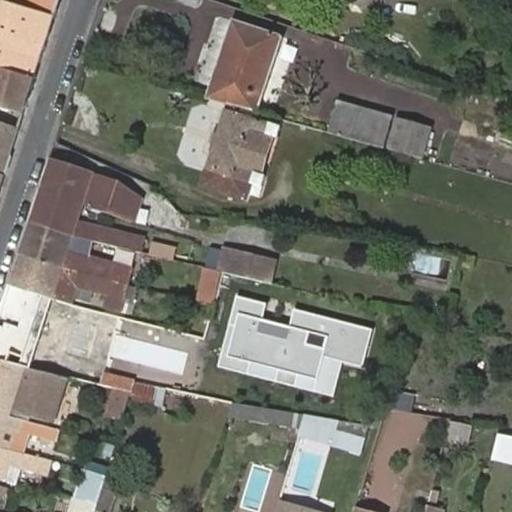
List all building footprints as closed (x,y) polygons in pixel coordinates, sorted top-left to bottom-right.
[(0,0),(0,2),(56,18),(61,0),(0,0)] [(0,71),(35,83),(56,18),(0,2),(0,71)] [(229,22),(207,100),(228,106),(262,115),(264,108),(257,104),(273,45),(280,47),(282,38),(229,22)] [(0,110),(23,118),(35,83),(0,71),(0,110)] [(423,160),(432,129),(335,102),(327,133),(399,152),(423,160)] [(197,166),(215,110),(193,103),(174,159),(197,166)] [(262,115),(228,106),(206,189),(248,201),(253,184),(257,185),(270,137),(279,140),(281,130),(280,128),(283,121),(262,115)] [(0,156),(9,159),(18,131),(0,125),(0,156)] [(270,137),(257,185),(266,187),(279,140),(270,137)] [(0,177),(3,179),(9,159),(0,156),(0,177)] [(141,196),(50,163),(39,196),(58,203),(60,195),(84,205),(133,218),(141,196)] [(58,203),(39,196),(29,225),(73,242),(142,258),(146,242),(79,227),(82,212),(84,205),(60,195),(58,203)] [(73,242),(29,225),(18,253),(82,274),(83,272),(128,285),(131,273),(69,253),(73,242)] [(265,285),(269,286),(274,263),(226,250),(219,275),(245,280),(265,285)] [(119,320),(129,289),(82,274),(18,253),(7,289),(50,304),(52,304),(54,301),(72,307),(79,286),(107,295),(100,315),(119,320)] [(197,265),(194,303),(211,305),(215,267),(197,265)] [(129,289),(128,285),(83,272),(82,274),(129,289)] [(50,304),(7,289),(0,309),(0,325),(39,339),(50,304)] [(268,305),(237,297),(218,369),(335,400),(344,365),(364,370),(374,331),(295,310),(290,327),(264,320),(268,305)] [(55,378),(37,373),(0,364),(0,417),(39,427),(55,378)] [(161,407),(165,390),(132,383),(129,394),(127,399),(161,407)] [(121,420),(127,399),(129,394),(112,391),(104,415),(121,420)] [(39,427),(0,417),(0,451),(42,461),(47,444),(34,440),(39,427)] [(297,437),(345,448),(351,426),(303,418),(299,430),(297,437)] [(453,421),(450,440),(465,443),(469,424),(453,421)] [(345,451),(362,456),(370,430),(351,426),(345,448),(345,451)] [(60,433),(39,427),(34,440),(47,444),(56,446),(60,433)] [(511,435),(499,433),(495,458),(511,461),(511,435)] [(42,461),(0,451),(0,482),(0,481),(6,483),(10,468),(23,471),(50,477),(54,464),(42,461)] [(0,486),(8,488),(17,490),(23,471),(10,468),(6,483),(0,481),(0,482),(0,486)] [(93,505),(103,475),(84,471),(75,500),(93,505)] [(0,511),(3,511),(5,503),(8,488),(0,486),(0,511)] [(319,511),(281,500),(277,511),(319,511)]
